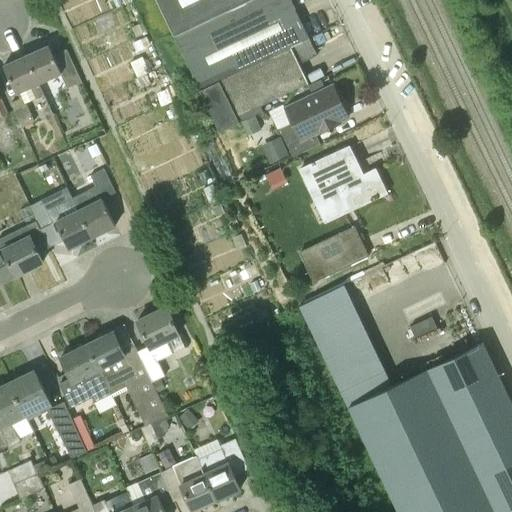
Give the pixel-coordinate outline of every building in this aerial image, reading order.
[(158,0),(175,35),(248,0),(158,0)] [(201,89),(309,38),(291,0),(248,0),(175,35),(201,89)] [(263,110),(261,105),(308,83),(299,63),(317,55),(309,38),(201,89),(220,131),(263,110)] [(146,48),(141,39),(132,43),(136,52),(146,48)] [(68,88),(82,82),(67,49),(54,55),(49,45),(27,55),(40,83),(61,74),(68,88)] [(40,83),(27,55),(4,65),(17,94),(18,93),(20,98),(11,102),(22,127),(35,121),(27,102),(35,98),(36,99),(45,94),(40,83)] [(321,79),(309,85),(312,91),(324,85),(321,79)] [(320,143),(316,133),(349,117),(342,103),(343,102),(341,99),(341,100),(334,86),(287,110),(292,121),(279,127),(293,156),(320,143)] [(262,129),(255,116),(242,123),(248,136),(262,129)] [(289,155),(282,140),(264,148),(271,163),(289,155)] [(101,154),(96,144),(88,147),(93,158),(101,154)] [(346,194),(353,209),(387,193),(376,169),(359,176),(346,148),(301,169),(318,207),(346,194)] [(116,225),(102,199),(116,192),(104,168),(90,175),(96,185),(73,197),(79,210),(92,237),(116,225)] [(58,204),(53,194),(43,199),(30,205),(37,220),(41,228),(55,221),(69,249),(92,237),(79,210),(73,197),(58,204)] [(41,229),(41,228),(37,220),(0,237),(0,243),(16,275),(43,261),(38,251),(48,246),(49,247),(50,247),(41,229)] [(314,282),(369,255),(355,226),(300,251),(314,282)] [(0,282),(16,275),(0,243),(0,282)] [(258,281),(249,284),(253,293),(262,289),(258,281)] [(475,511),(411,376),(392,385),(345,285),(300,306),(349,406),(400,511),(475,511)] [(167,340),(180,334),(166,307),(151,314),(152,316),(139,322),(138,320),(137,320),(151,348),(153,352),(141,358),(152,382),(153,381),(165,375),(158,361),(173,354),(167,340)] [(134,343),(122,348),(114,331),(88,344),(111,393),(126,386),(145,425),(151,423),(169,415),(153,381),(152,382),(141,358),(134,343)] [(475,511),(511,511),(511,402),(483,342),(411,376),(475,511)] [(95,401),(111,393),(88,344),(62,357),(69,373),(58,378),(71,406),(93,396),(95,401)] [(48,427),(60,422),(35,370),(9,382),(26,416),(39,409),(48,427)] [(153,381),(158,392),(166,388),(161,378),(153,381)] [(12,422),(26,416),(9,382),(0,387),(0,427),(9,446),(21,441),(12,422)] [(195,425),(200,421),(189,409),(184,413),(179,417),(190,429),(195,425)] [(160,442),(158,437),(151,423),(145,425),(141,427),(140,427),(145,438),(150,447),(160,442)] [(196,455),(216,499),(240,489),(234,475),(249,468),(236,439),(220,445),(221,448),(198,458),(197,455),(196,455)] [(159,467),(152,453),(140,458),(146,473),(159,467)] [(193,510),(216,499),(196,455),(174,466),(161,472),(174,501),(186,495),(193,510)] [(34,466),(37,473),(48,468),(45,461),(34,466)] [(14,483),(37,473),(34,466),(32,462),(9,471),(14,483)] [(165,511),(163,506),(174,501),(161,472),(137,482),(146,500),(135,505),(134,506),(136,511),(165,511)] [(21,499),(45,488),(38,473),(37,473),(14,483),(21,499)] [(95,511),(92,504),(81,478),(69,484),(80,511),(95,511)] [(136,511),(134,506),(135,505),(128,491),(105,501),(105,499),(92,504),(95,511),(136,511)]
